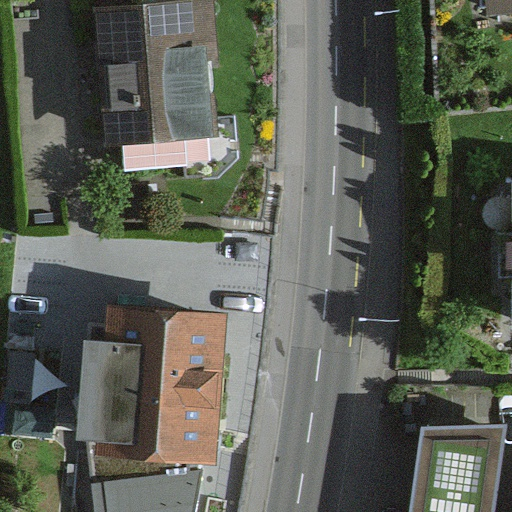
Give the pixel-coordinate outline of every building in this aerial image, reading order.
[(240,125),(230,0),(133,0),(111,2),(121,134),(240,125)] [(511,0),(483,0),(486,28),(511,25),(511,0)] [(75,374),(80,267),(27,265),(22,372),(75,374)] [(238,460),(249,308),(127,299),(116,451),(238,460)] [(198,511),(199,463),(103,461),(101,511),(198,511)]
